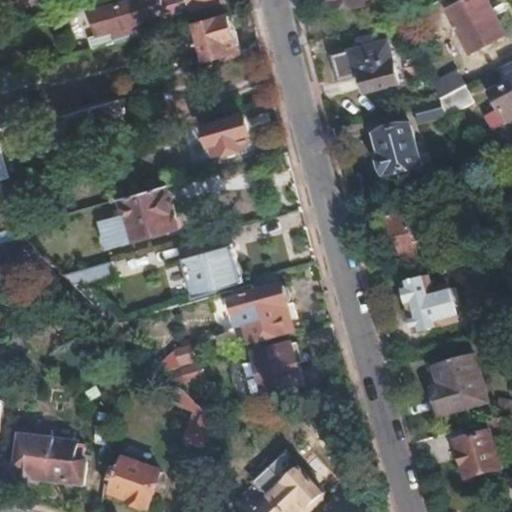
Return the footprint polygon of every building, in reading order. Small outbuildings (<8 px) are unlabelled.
[(165,0),(170,15),(223,0),(165,0)] [(505,32),(487,0),(462,0),(449,8),(472,50),(505,32)] [(231,14),(198,24),(208,58),(241,48),(231,14)] [(149,34),(144,17),(114,26),(120,43),(149,34)] [(399,82),(389,41),(381,43),(379,35),(368,38),(370,46),(344,52),(350,76),(365,72),(370,89),(399,82)] [(44,82),(39,66),(0,78),(5,93),(44,82)] [(442,102),(468,87),(460,73),(436,86),(442,102)] [(511,75),(511,76),(511,77),(511,82),(493,93),(502,109),(506,116),(509,121),(509,122),(511,120),(511,75)] [(448,119),(476,103),(468,87),(442,102),(443,104),(448,119)] [(130,116),(124,97),(59,115),(64,135),(130,116)] [(448,119),(443,104),(418,110),(423,126),(448,119)] [(506,116),(502,109),(486,118),(493,130),(509,121),(506,116)] [(246,115),(207,126),(211,143),(215,142),(218,152),(252,142),(249,131),(251,131),(246,115)] [(386,177),(424,167),(413,127),(379,137),(385,157),(381,158),(386,177)] [(16,128),(0,132),(0,147),(20,142),(16,128)] [(18,228),(0,168),(0,211),(6,232),(18,228)] [(483,207),(476,191),(472,179),(455,184),(467,213),(483,207)] [(181,227),(168,184),(121,198),(126,213),(134,240),(181,227)] [(414,211),(390,217),(400,260),(420,256),(416,238),(420,237),(414,211)] [(134,240),(126,213),(101,220),(105,233),(103,238),(104,243),(107,244),(108,247),(134,240)] [(511,248),(511,227),(494,237),(501,254),(511,248)] [(236,242),(188,256),(199,293),(246,279),(236,242)] [(97,282),(92,268),(67,276),(75,284),(83,281),(85,285),(97,282)] [(432,281),(407,287),(411,299),(409,300),(411,312),(415,312),(420,331),(459,321),(451,289),(435,292),(432,281)] [(285,285),(233,301),(242,333),(252,330),(255,342),(298,329),(285,285)] [(511,329),(511,311),(496,316),(500,333),(511,329)] [(129,337),(103,312),(97,319),(122,343),(127,344),(129,337)] [(25,355),(27,335),(14,333),(12,346),(11,353),(25,355)] [(276,359),(262,362),(271,395),(306,385),(300,363),(308,361),(302,341),(273,349),(276,359)] [(260,358),(256,346),(236,352),(240,364),(260,358)] [(442,417),(491,404),(479,358),(438,369),(443,386),(434,389),(442,417)] [(256,363),(247,365),(255,394),(264,392),(256,363)] [(210,448),(214,420),(203,409),(197,446),(210,448)] [(494,433),(511,427),(511,419),(491,424),(494,433)] [(111,445),(115,422),(101,420),(97,443),(111,445)] [(504,469),(494,433),(461,443),(471,480),(504,469)] [(82,462),(84,447),(22,439),(16,469),(27,471),(26,479),(84,487),(88,463),(82,462)] [(324,492),(287,449),(269,464),(283,480),(252,505),(257,511),(292,511),(303,503),(306,507),(310,504),(312,506),(321,499),(319,495),(324,492)] [(161,472),(121,459),(110,491),(130,499),(129,502),(149,508),(161,472)]
